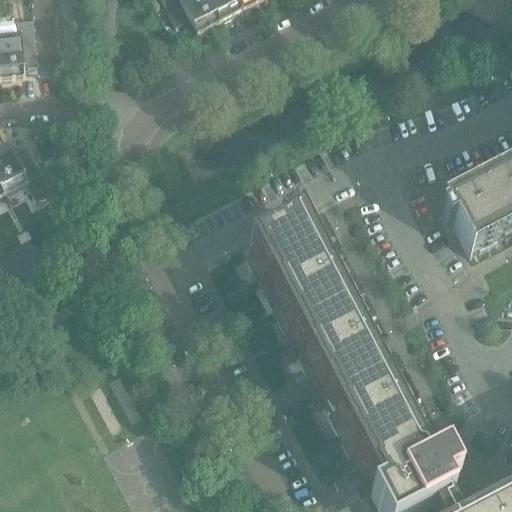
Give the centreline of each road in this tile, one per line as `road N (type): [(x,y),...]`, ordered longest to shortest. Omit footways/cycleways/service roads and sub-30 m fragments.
road 1 (residential): [(286,511),(130,203),(125,161),(142,117)]
road 2 (residential): [(142,117),(363,0)]
road 3 (residential): [(0,112),(113,108),(142,117)]
